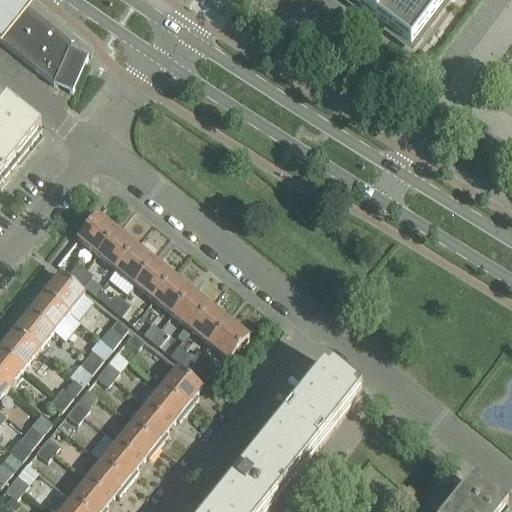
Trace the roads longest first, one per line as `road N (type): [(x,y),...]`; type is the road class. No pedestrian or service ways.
road 1 (tertiary): [(161,60),(511,278)]
road 2 (tertiary): [(511,244),(186,36)]
road 3 (residential): [(314,321),(94,145)]
road 4 (residential): [(511,482),(314,321)]
road 5 (residential): [(161,511),(314,321)]
road 6 (residential): [(0,262),(94,145)]
road 7 (residential): [(94,145),(0,69)]
